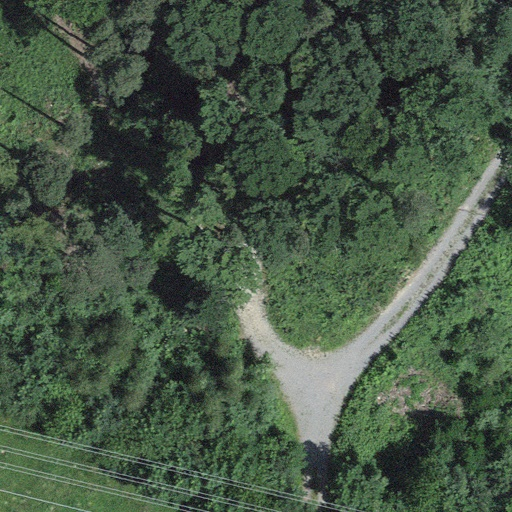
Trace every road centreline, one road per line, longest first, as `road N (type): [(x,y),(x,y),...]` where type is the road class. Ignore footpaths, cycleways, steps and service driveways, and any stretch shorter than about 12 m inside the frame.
road 1 (track): [(511,153),(431,279),(300,416),(208,253),(101,0)]
road 2 (track): [(221,0),(243,165),(246,320)]
